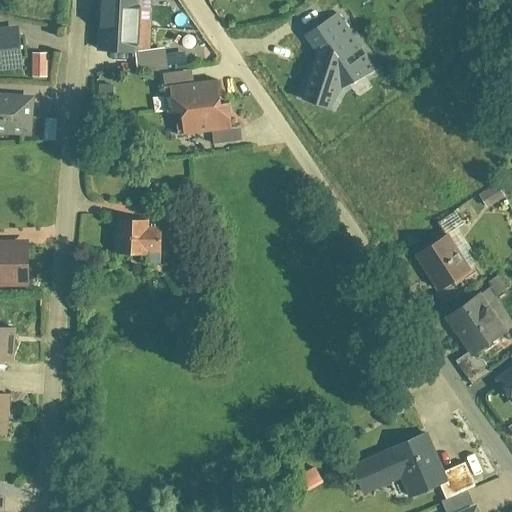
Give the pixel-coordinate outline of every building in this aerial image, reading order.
[(139,0),(100,0),(98,49),(136,51),(139,0)] [(307,33),(320,54),(305,97),(332,106),(339,83),(343,90),(376,69),(339,12),(307,33)] [(18,28),(0,29),(0,69),(23,67),(18,28)] [(218,79),(164,86),(167,112),(175,111),(178,134),(232,128),(229,102),(221,103),(218,79)] [(35,92),(0,90),(0,131),(32,133),(35,92)] [(147,218),(116,218),(117,251),(163,251),(163,228),(147,228),(147,218)] [(442,244),(410,263),(434,297),(465,278),(442,244)] [(30,246),(0,246),(0,284),(30,284),(30,246)] [(480,287),(446,310),(474,349),(509,326),(480,287)] [(0,357),(11,358),(14,330),(0,328),(0,357)] [(511,372),(495,384),(511,409),(511,372)] [(0,434),(9,435),(11,398),(0,397),(0,434)] [(445,486),(426,436),(351,465),(364,499),(402,484),(408,501),(445,486)]
